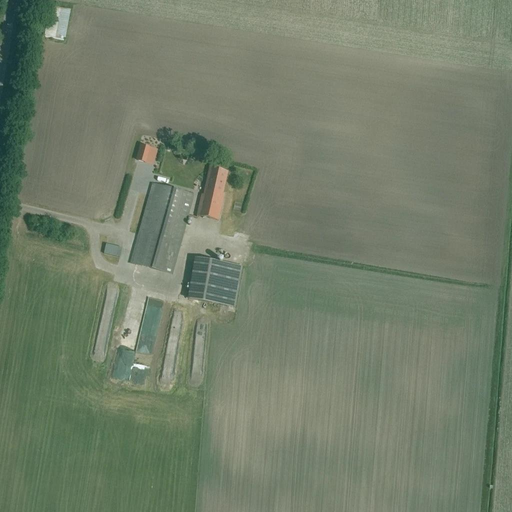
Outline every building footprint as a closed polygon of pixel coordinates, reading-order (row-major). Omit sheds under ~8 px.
[(43,38),(65,43),(71,13),(50,8),(43,38)] [(208,169),(196,218),(218,223),(229,174),(208,169)] [(130,264),(171,276),(194,198),(152,187),(130,264)] [(106,246),(104,257),(118,260),(121,249),(106,246)] [(194,261),(187,301),(235,309),(241,268),(194,261)]
